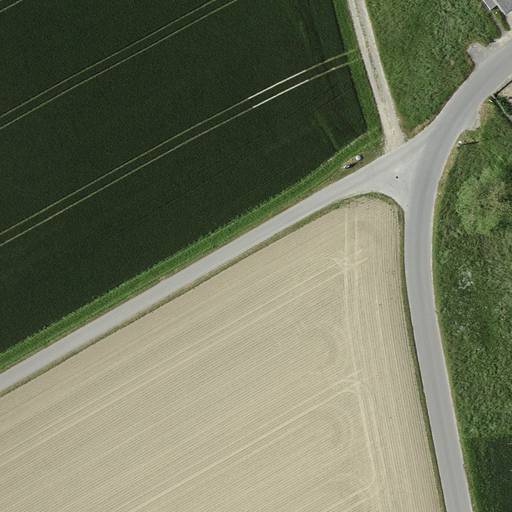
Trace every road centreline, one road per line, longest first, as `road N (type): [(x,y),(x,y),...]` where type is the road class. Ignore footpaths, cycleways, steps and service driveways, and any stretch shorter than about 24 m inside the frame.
road 1 (tertiary): [(459,511),(421,300),(419,219),(425,179),(447,128),(511,56)]
road 2 (track): [(0,385),(326,196),(365,179),(425,179)]
road 3 (track): [(358,0),(392,129),(425,179)]
